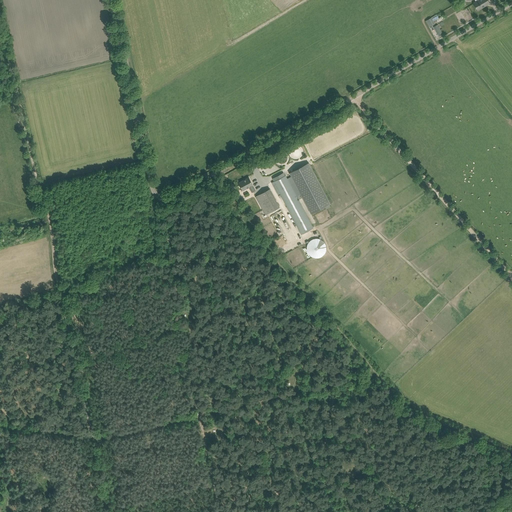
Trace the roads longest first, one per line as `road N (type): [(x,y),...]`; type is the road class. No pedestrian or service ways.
road 1 (unclassified): [(112,0),(151,186),(166,198),(511,2)]
road 2 (track): [(511,276),(353,97)]
road 3 (track): [(197,415),(378,371)]
road 4 (track): [(0,3),(43,184)]
road 5 (track): [(49,214),(77,350)]
road 6 (track): [(291,277),(378,371)]
